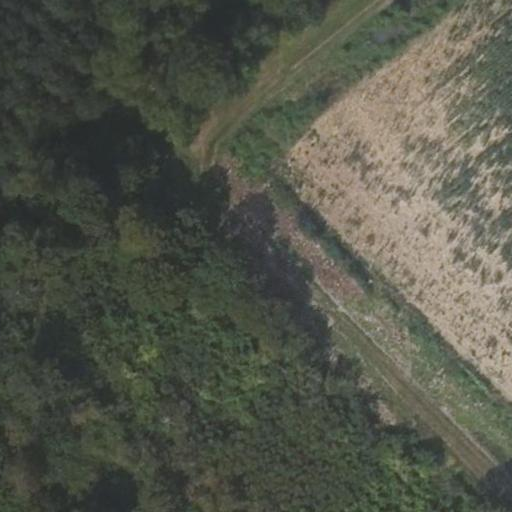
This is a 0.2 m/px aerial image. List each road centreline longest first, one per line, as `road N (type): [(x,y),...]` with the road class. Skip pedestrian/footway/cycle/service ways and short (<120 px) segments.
road 1 (track): [(209,156),(214,184),(511,470)]
road 2 (track): [(209,156),(223,122),(370,0)]
